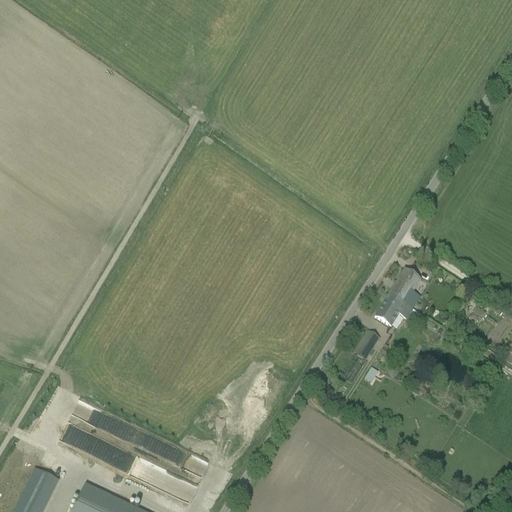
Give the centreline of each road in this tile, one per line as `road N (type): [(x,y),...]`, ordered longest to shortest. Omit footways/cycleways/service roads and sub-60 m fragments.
road 1 (unclassified): [(224,511),(511,64)]
road 2 (track): [(472,511),(294,399)]
road 3 (track): [(511,308),(400,234)]
